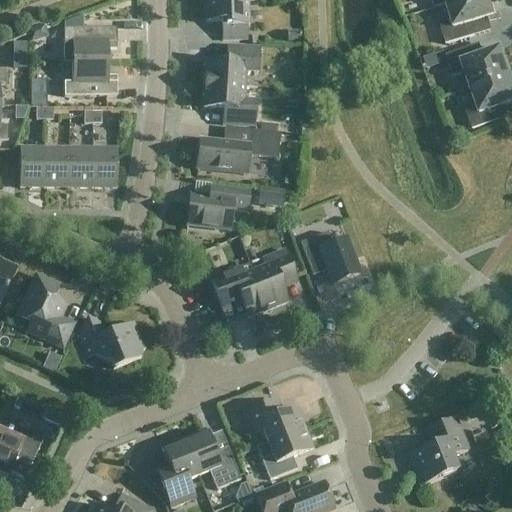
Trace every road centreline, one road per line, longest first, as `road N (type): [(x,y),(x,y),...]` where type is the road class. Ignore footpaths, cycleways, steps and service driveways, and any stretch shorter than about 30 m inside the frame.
road 1 (residential): [(206,390),(312,347),(324,351),(355,422),(355,455),(377,511)]
road 2 (residential): [(123,266),(151,136),(156,0)]
road 3 (residential): [(49,511),(89,439),(206,390)]
road 4 (residential): [(206,390),(162,287),(123,266)]
road 5 (residential): [(123,266),(0,210)]
